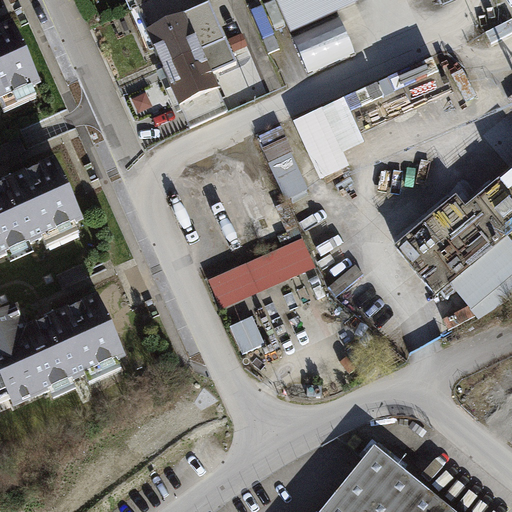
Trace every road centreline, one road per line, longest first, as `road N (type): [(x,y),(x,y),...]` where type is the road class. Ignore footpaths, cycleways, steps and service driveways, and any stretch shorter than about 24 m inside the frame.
road 1 (residential): [(59,0),(262,447)]
road 2 (unknown): [(426,381),(369,279),(369,239),(511,122)]
road 3 (unknown): [(289,511),(316,484),(373,450),(451,456),(475,471)]
